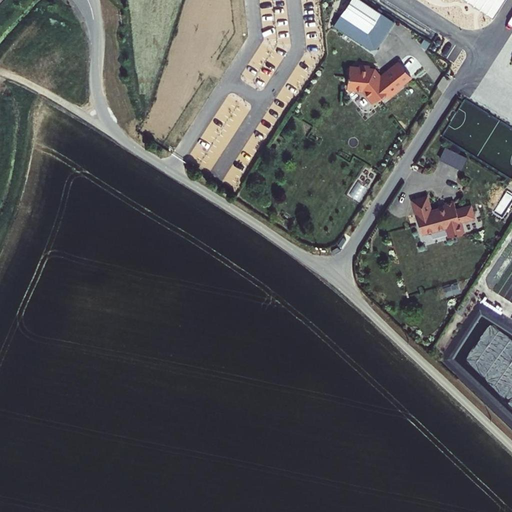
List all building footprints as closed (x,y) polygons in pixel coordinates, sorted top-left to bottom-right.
[(364,0),(355,0),(345,16),(374,35),(387,14),(364,0)] [(345,16),(338,27),(379,53),(399,22),(387,14),(374,35),(345,16)] [(380,77),(374,70),(374,69),(369,68),(370,66),(359,65),(359,68),(349,67),(347,88),(359,89),(361,87),(372,100),(375,100),(378,98),(379,100),(386,95),(388,98),(400,88),(398,86),(411,76),(399,62),(380,77)] [(444,147),(439,159),(461,169),(467,156),(444,147)] [(412,200),(420,233),(446,226),(449,236),(461,233),(458,221),(473,218),(470,206),(455,210),(453,201),(444,204),(445,206),(443,209),(439,210),(438,209),(430,211),(426,196),(412,200)]
